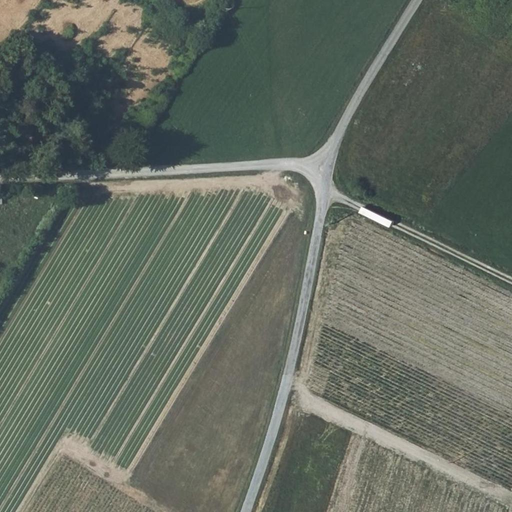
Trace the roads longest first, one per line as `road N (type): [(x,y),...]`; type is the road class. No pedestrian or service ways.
road 1 (unclassified): [(245,511),(295,339),(335,143),(417,0)]
road 2 (track): [(0,174),(330,162)]
road 3 (track): [(324,189),(511,282)]
